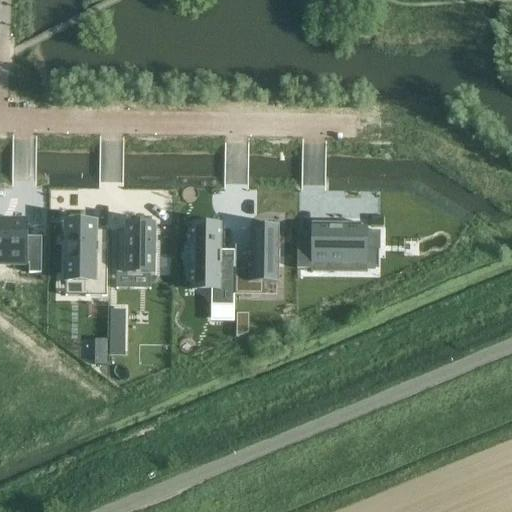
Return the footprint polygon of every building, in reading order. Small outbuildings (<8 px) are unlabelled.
[(0,265),(28,266),(28,275),(41,275),(41,239),(26,239),(27,225),(0,225),(0,265)] [(66,225),(65,298),(106,298),(107,232),(96,232),(96,225),(66,225)] [(196,268),(191,268),(190,291),(211,292),(211,323),(234,323),(234,297),(235,252),(221,252),(221,228),(196,227),(192,227),(192,225),(191,225),(190,247),(197,247),(196,268)] [(297,234),(297,270),(311,271),(311,274),(329,274),(329,269),(363,269),(364,252),(379,252),(380,252),(380,234),(364,233),(364,229),(360,229),(360,225),(344,225),(344,229),(312,229),(311,229),(311,234),(297,234)] [(116,232),(115,291),(150,291),(150,277),(153,277),(154,226),(127,226),(127,232),(116,232)] [(235,252),(234,297),(276,298),(276,286),(278,286),(279,229),(250,229),(250,250),(236,250),(236,252),(235,252)] [(95,357),(95,366),(106,366),(107,357),(95,357)]
